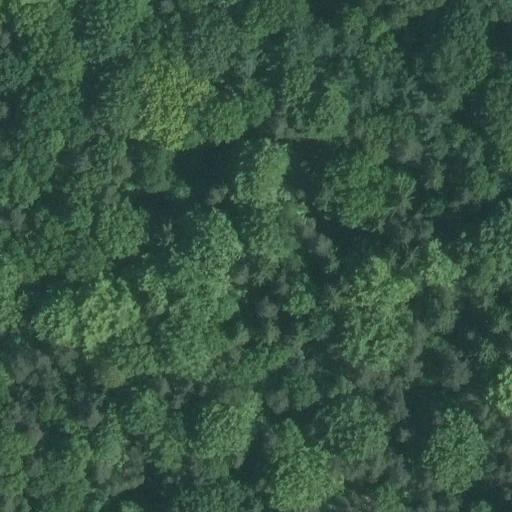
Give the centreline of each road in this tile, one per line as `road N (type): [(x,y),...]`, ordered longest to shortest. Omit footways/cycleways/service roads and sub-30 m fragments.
road 1 (track): [(14,511),(223,0)]
road 2 (track): [(0,498),(22,490),(146,511)]
road 3 (track): [(511,51),(382,0)]
